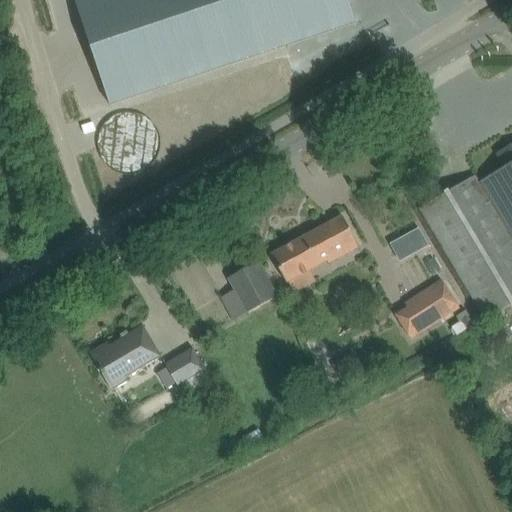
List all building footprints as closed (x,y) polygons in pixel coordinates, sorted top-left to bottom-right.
[(74,0),(110,106),(356,23),(348,0),(74,0)] [(511,163),(479,183),(475,175),(419,208),(485,320),(511,303),(511,163)] [(342,218),(272,256),(282,273),(286,283),(288,282),(310,270),(343,252),(345,255),(359,247),(352,235),(342,218)] [(276,297),(267,281),(258,263),(230,279),(248,312),(276,297)] [(407,307),(394,315),(411,340),(461,308),(442,280),(406,304),(407,307)] [(475,324),(466,311),(456,317),(460,322),(452,328),(457,336),(475,324)] [(125,379),(162,357),(154,343),(143,326),(109,346),(107,343),(90,353),(100,370),(112,391),(127,382),(125,379)] [(192,348),(165,364),(167,367),(157,373),(166,388),(176,382),(178,386),(180,384),(185,393),(206,381),(201,372),(205,370),(192,348)] [(352,353),(343,358),(356,380),(364,375),(352,353)]
